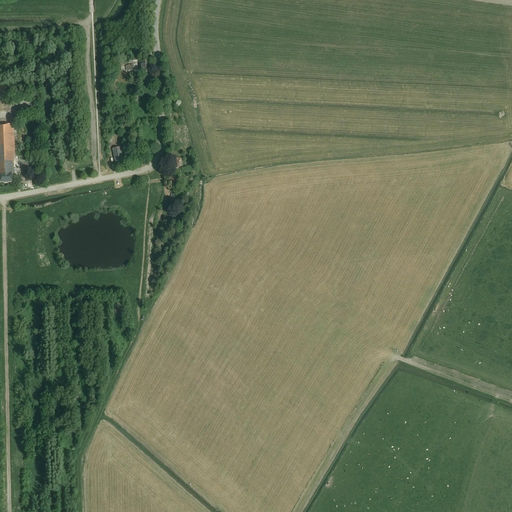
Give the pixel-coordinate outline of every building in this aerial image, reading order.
[(140,72),(148,72),(148,61),(140,62),(140,72)] [(14,162),(15,162),(14,125),(0,125),(0,183),(12,183),(12,174),(14,174),(14,162)] [(116,166),(124,164),(120,148),(112,149),(116,166)] [(179,161),(180,161),(180,158),(172,158),(172,167),(179,167),(179,161)] [(176,183),(175,177),(168,178),(169,184),(170,184),(171,190),(176,188),(176,186),(175,186),(175,183),(176,183)]
